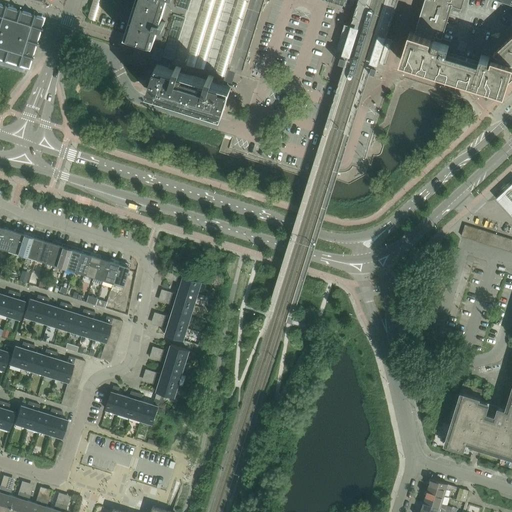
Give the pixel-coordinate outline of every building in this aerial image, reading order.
[(254,35),(265,0),(136,0),(126,35),(164,47),(162,51),(160,60),(159,59),(157,66),(156,66),(148,92),(223,115),(223,113),(232,87),(223,84),(227,72),(228,67),(243,72),(254,35)] [(410,32),(401,61),(412,65),(431,71),(431,72),(497,92),(498,91),(511,78),(511,35),(494,52),(497,55),(495,58),(492,60),(490,60),(489,60),(490,57),(481,55),(479,60),(475,59),(448,50),(451,40),(443,37),(453,5),(436,0),(425,0),(415,33),(410,32)] [(511,0),(436,0),(453,5),(462,8),(464,0),(511,0)] [(0,58),(28,67),(43,19),(0,4),(0,58)] [(86,18),(96,21),(99,11),(89,8),(86,18)] [(511,184),(497,199),(511,215),(511,184)] [(467,237),(470,226),(465,224),(461,236),(467,237)] [(472,239),(476,228),(470,226),(467,237),(472,239)] [(0,247),(7,250),(13,231),(4,228),(0,240),(0,247)] [(478,241),(481,229),(476,228),(472,239),(478,241)] [(483,243),(487,231),(481,229),(478,241),(483,243)] [(17,253),(23,234),(13,231),(7,250),(17,253)] [(488,244),(492,233),(487,231),(483,243),(488,244)] [(494,246),(497,235),(492,233),(488,244),(494,246)] [(27,256),(33,237),(23,234),(17,253),(27,256)] [(499,248),(503,236),(497,235),(494,246),(499,248)] [(504,249),(508,238),(503,236),(499,248),(504,249)] [(36,259),(42,240),(33,237),(27,256),(36,259)] [(46,262),(52,243),(42,240),(36,259),(46,262)] [(55,265),(61,246),(52,243),(46,262),(55,265)] [(65,268),(71,249),(61,246),(55,265),(65,268)] [(75,271),(81,252),(71,249),(65,268),(75,271)] [(84,274),(90,255),(81,252),(75,271),(84,274)] [(94,277),(100,258),(101,255),(91,252),(90,255),(84,274),(94,277)] [(453,262),(455,256),(444,253),(442,258),(453,262)] [(103,280),(109,261),(100,258),(94,277),(103,280)] [(452,267),(453,262),(442,258),(440,263),(452,267)] [(113,283),(119,263),(109,261),(103,280),(113,283)] [(123,286),(130,264),(129,264),(128,266),(119,263),(113,283),(123,286)] [(450,272),(452,267),(440,263),(439,269),(450,272)] [(448,278),(450,272),(439,269),(437,274),(448,278)] [(447,283),(448,278),(437,274),(435,279),(447,283)] [(198,294),(201,282),(184,276),(184,277),(178,275),(176,281),(180,282),(180,281),(183,282),(181,288),(198,294)] [(445,288),(447,283),(435,279),(434,285),(445,288)] [(443,294),(445,288),(434,285),(432,290),(443,294)] [(194,305),(198,294),(181,288),(179,295),(176,294),(176,293),(173,292),(171,298),(194,305)] [(0,312),(7,315),(15,292),(9,290),(8,294),(9,294),(8,296),(1,294),(0,298),(0,312)] [(442,299),(443,294),(432,290),(430,296),(442,299)] [(19,319),(25,302),(24,301),(24,302),(18,300),(18,297),(19,297),(21,293),(15,292),(7,315),(19,318),(19,319)] [(36,320),(44,296),(38,295),(37,298),(38,299),(37,301),(30,299),(24,316),(25,316),(36,320)] [(48,323),(53,306),(46,304),(47,302),(48,302),(49,298),(44,296),(36,320),(48,323)] [(440,304),(442,299),(430,296),(429,301),(440,304)] [(194,305),(171,298),(169,304),(173,305),(173,304),(176,304),(174,311),(191,316),(194,305)] [(438,310),(440,304),(429,301),(427,306),(438,310)] [(59,327),(67,303),(61,302),(60,306),(61,306),(60,308),(53,306),(48,323),(59,327)] [(71,331),(76,313),(69,311),(70,309),(71,309),(72,305),(67,303),(59,327),(71,331)] [(437,315),(438,310),(427,306),(425,312),(437,315)] [(82,334),(89,311),(84,309),(83,313),(83,316),(76,313),(71,331),(82,334)] [(94,338),(99,321),(92,319),(93,316),(94,316),(95,312),(89,311),(82,334),(94,338)] [(187,328),(191,316),(174,311),(171,318),(169,317),(169,316),(165,315),(164,321),(187,328)] [(435,320),(437,315),(425,312),(424,317),(435,320)] [(108,335),(109,329),(111,324),(113,318),(107,316),(105,320),(106,320),(106,323),(99,321),(94,338),(106,342),(106,341),(108,335)] [(433,326),(435,320),(424,317),(422,322),(433,326)] [(121,327),(123,321),(113,318),(111,324),(121,327)] [(183,339),(187,328),(164,321),(162,326),(166,328),(166,327),(169,327),(166,334),(166,335),(184,340),(184,339),(183,339)] [(432,331),(433,326),(422,322),(420,328),(432,331)] [(119,333),(121,327),(111,324),(109,329),(119,333)] [(430,336),(432,331),(420,328),(419,333),(430,336)] [(118,338),(119,333),(109,329),(108,335),(118,338)] [(428,342),(430,336),(419,333),(417,338),(428,342)] [(116,344),(118,338),(108,335),(106,341),(116,344)] [(114,350),(116,344),(106,341),(106,342),(104,347),(114,350)] [(21,367),(29,343),(23,342),(22,345),(23,346),(22,348),(16,346),(15,346),(10,363),(10,364),(10,363),(21,367)] [(33,371),(38,353),(32,351),(32,349),(33,349),(35,345),(29,343),(21,367),(33,371)] [(4,370),(9,352),(11,346),(5,344),(4,348),(5,348),(4,351),(0,349),(0,368),(3,369),(4,370)] [(185,362),(188,351),(189,351),(189,350),(172,345),(170,352),(167,351),(167,350),(164,349),(162,355),(185,362)] [(112,356),(114,350),(104,347),(102,352),(112,356)] [(45,374),(52,351),(46,349),(45,353),(46,353),(45,355),(38,353),(33,371),(45,374)] [(56,378),(61,361),(55,358),(55,356),(56,356),(58,352),(52,351),(45,374),(56,378)] [(111,361),(112,356),(102,352),(100,358),(111,361)] [(181,373),(185,362),(162,355),(160,360),(164,362),(164,361),(167,361),(165,368),(181,373)] [(68,382),(68,381),(70,375),(72,369),(73,364),(75,358),(69,356),(68,360),(69,360),(68,363),(61,361),(56,378),(67,381),(68,382)] [(84,367),(85,361),(75,358),(73,364),(84,367)] [(82,372),(84,367),(73,364),(72,369),(82,372)] [(178,385),(181,373),(165,368),(163,375),(160,374),(160,373),(156,372),(155,378),(178,385)] [(80,378),(82,372),(72,369),(70,375),(80,378)] [(78,384),(80,378),(70,375),(68,381),(78,384)] [(174,396),(178,385),(155,378),(153,383),(157,385),(157,384),(160,384),(158,391),(157,391),(157,392),(162,393),(174,397),(175,396),(174,396)] [(77,390),(78,384),(68,381),(68,382),(66,386),(77,390)] [(511,398),(508,410),(498,407),(496,413),(488,410),(489,404),(482,402),(482,403),(479,402),(483,390),(463,383),(457,406),(459,407),(447,446),(464,451),(467,442),(476,444),(483,447),(511,455),(511,398)] [(119,413),(124,395),(117,393),(118,391),(119,391),(120,387),(114,385),(112,392),(106,409),(107,409),(119,413)] [(75,395),(77,390),(66,386),(65,392),(75,395)] [(130,416),(137,393),(132,391),(130,395),(131,395),(131,398),(124,395),(119,413),(130,416)] [(73,401),(75,395),(65,392),(63,398),(73,401)] [(153,424),(158,406),(162,393),(157,392),(153,405),(147,403),(142,420),(153,423),(153,424)] [(142,420),(147,403),(140,401),(141,398),(142,398),(143,394),(137,393),(130,416),(142,420)] [(71,407),(73,401),(63,398),(61,404),(71,407)] [(27,426),(34,403),(29,401),(27,405),(28,405),(27,408),(21,406),(20,405),(15,423),(16,423),(27,426)] [(9,429),(14,412),(7,410),(8,407),(9,408),(10,404),(4,402),(0,415),(0,426),(8,429),(9,429)] [(38,430),(44,413),(37,411),(38,408),(39,409),(40,405),(34,403),(27,426),(38,430)] [(50,434),(57,410),(51,408),(50,412),(51,413),(50,415),(44,413),(38,430),(50,434)] [(62,438),(67,420),(66,420),(60,418),(61,415),(62,416),(63,412),(57,410),(50,434),(61,437),(62,438)] [(450,489),(451,485),(448,484),(431,479),(427,491),(445,496),(447,488),(450,489)] [(0,511),(8,511),(13,496),(9,495),(9,492),(11,493),(12,489),(6,487),(0,506),(0,511)] [(466,502),(469,491),(464,489),(460,500),(466,502)] [(18,511),(25,493),(19,491),(18,495),(19,495),(18,498),(13,496),(8,511),(18,511)] [(442,504),(445,496),(427,491),(424,502),(452,511),(453,507),(442,504)] [(28,511),(32,502),(27,500),(28,498),(29,498),(30,495),(25,493),(18,511),(28,511)] [(38,511),(43,498),(37,497),(36,501),(37,501),(36,504),(32,502),(28,511),(38,511)] [(48,511),(50,508),(45,506),(46,504),(47,504),(49,500),(43,498),(38,511),(48,511)] [(58,511),(61,504),(55,502),(54,506),(56,507),(55,509),(50,508),(48,511),(58,511)] [(451,511),(452,511),(424,502),(420,511),(439,511),(440,511),(443,511),(451,511)]
